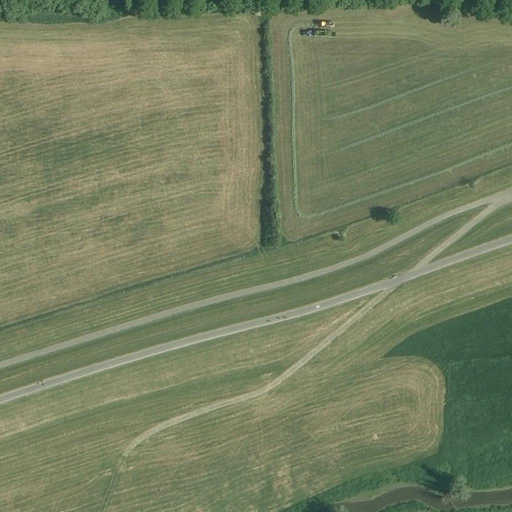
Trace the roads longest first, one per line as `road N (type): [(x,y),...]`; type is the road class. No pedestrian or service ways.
road 1 (track): [(0,365),(320,272),(444,213),(511,192)]
road 2 (track): [(104,511),(136,443),(153,429),(276,382),(511,190)]
